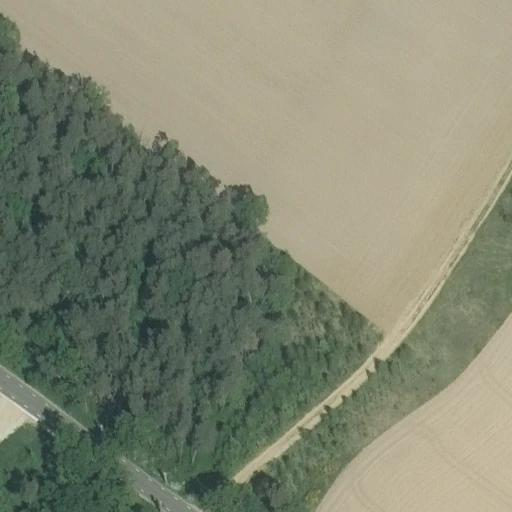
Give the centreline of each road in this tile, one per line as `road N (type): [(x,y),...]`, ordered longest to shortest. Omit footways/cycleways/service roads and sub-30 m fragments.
road 1 (track): [(511,165),(427,298),(204,511)]
road 2 (tertiary): [(178,511),(0,382)]
